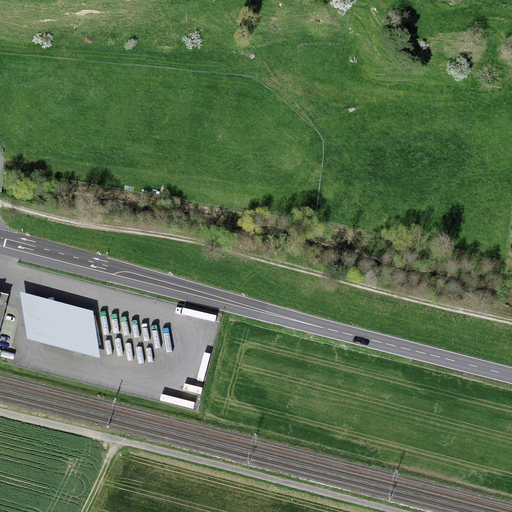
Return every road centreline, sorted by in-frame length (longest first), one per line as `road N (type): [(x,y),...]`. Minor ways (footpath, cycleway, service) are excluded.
road 1 (primary): [(0,242),(511,375)]
road 2 (track): [(511,323),(0,203)]
road 3 (unclassified): [(0,411),(396,511)]
